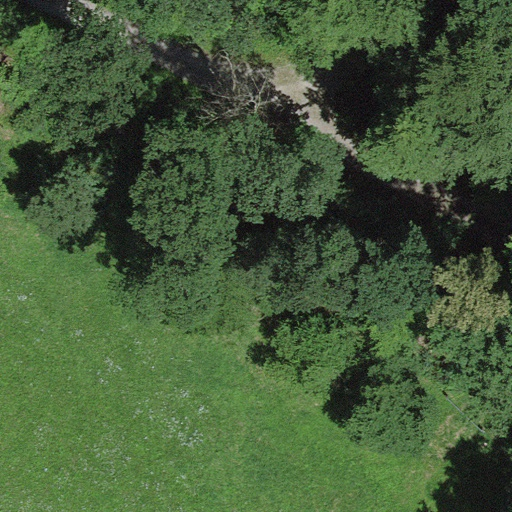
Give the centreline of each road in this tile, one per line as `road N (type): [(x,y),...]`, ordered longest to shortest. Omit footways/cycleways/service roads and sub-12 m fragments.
road 1 (track): [(268,106),(511,234)]
road 2 (track): [(23,0),(268,106)]
road 3 (track): [(268,106),(434,14),(443,0)]
